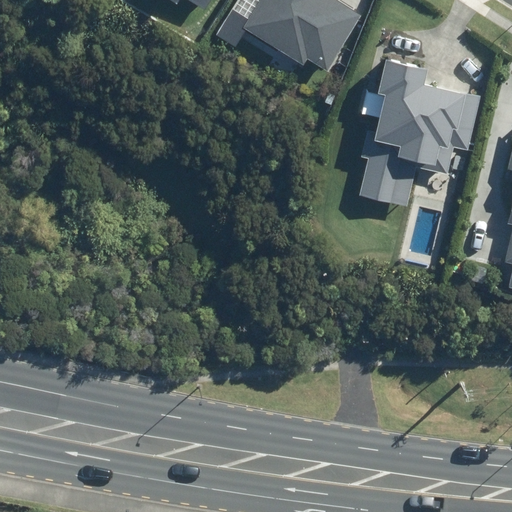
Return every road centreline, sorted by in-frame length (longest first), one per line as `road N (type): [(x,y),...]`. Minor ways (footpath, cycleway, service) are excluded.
road 1 (secondary): [(363,475),(0,402)]
road 2 (secondary): [(363,475),(292,493),(219,498),(0,460)]
road 3 (secondary): [(511,491),(363,475)]
